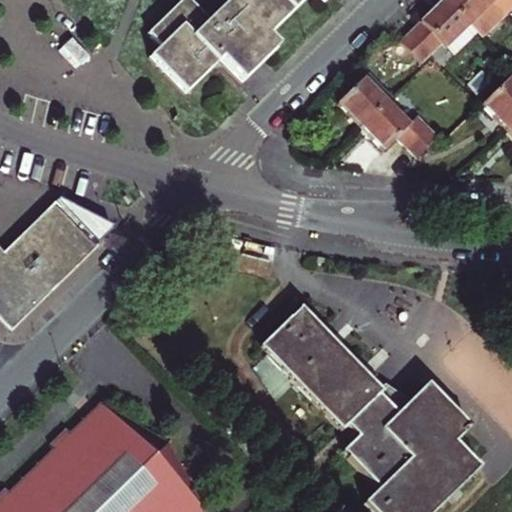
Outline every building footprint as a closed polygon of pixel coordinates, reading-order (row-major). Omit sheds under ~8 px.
[(302,0),(234,0),(228,6),(226,4),(209,20),(189,0),(181,0),(149,31),(162,45),(152,55),(173,77),(178,77),(186,91),(221,58),(222,59),(237,45),(258,65),(278,46),(267,34),(302,0)] [(478,33),(469,24),(445,0),(440,0),(410,30),(431,51),(445,65),(478,33)] [(493,1),(492,0),(445,0),(469,24),(493,1)] [(511,0),(492,0),(493,1),(502,10),(511,0)] [(478,33),(502,10),(493,1),(469,24),(478,33)] [(420,63),(431,51),(410,30),(399,40),(420,63)] [(237,45),(222,59),(243,80),(258,65),(237,45)] [(362,126),(387,102),(394,95),(371,71),(364,77),(359,73),(348,83),(353,88),(339,102),(362,126)] [(506,128),(511,122),(511,78),(508,75),(480,102),(506,128)] [(407,123),(387,102),(362,126),(382,147),(396,134),(405,143),(424,124),(415,115),(407,123)] [(414,153),(434,134),(424,124),(405,143),(414,153)] [(8,252),(0,259),(0,314),(13,329),(114,231),(114,227),(60,201),(8,252)] [(361,509),(363,511),(437,511),(477,473),(451,447),(466,433),(423,389),(394,418),(378,402),(382,398),(297,312),(256,353),(339,436),(344,431),(354,441),(340,456),(377,494),(361,509)] [(198,511),(165,450),(100,413),(67,445),(62,439),(48,452),(54,458),(9,501),(3,495),(0,498),(0,511),(198,511)]
